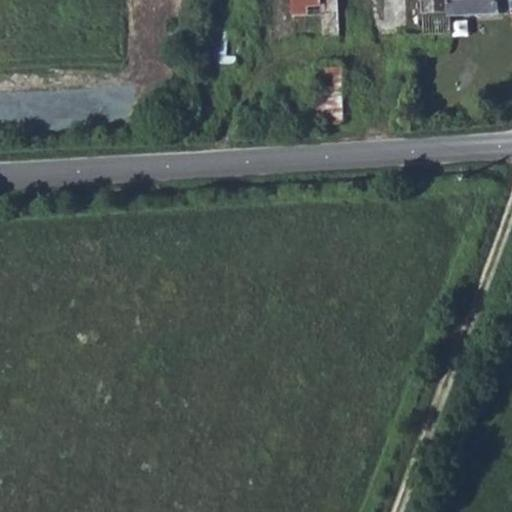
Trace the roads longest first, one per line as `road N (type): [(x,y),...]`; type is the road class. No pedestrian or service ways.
road 1 (tertiary): [(0,174),(511,145)]
road 2 (track): [(397,511),(511,202)]
